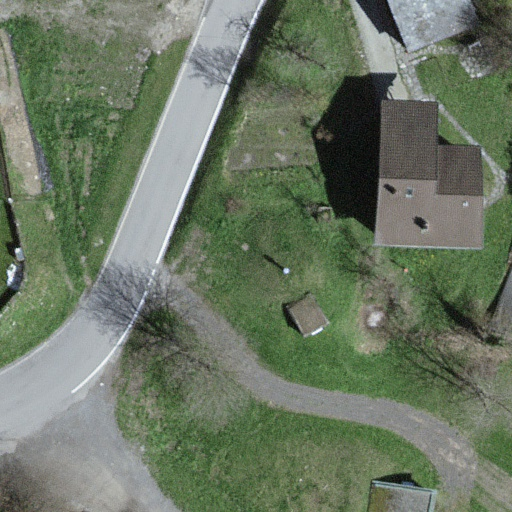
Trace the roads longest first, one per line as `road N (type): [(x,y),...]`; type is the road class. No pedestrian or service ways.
road 1 (unclassified): [(240,0),(116,296),(50,377),(0,405)]
road 2 (track): [(32,389),(131,511)]
